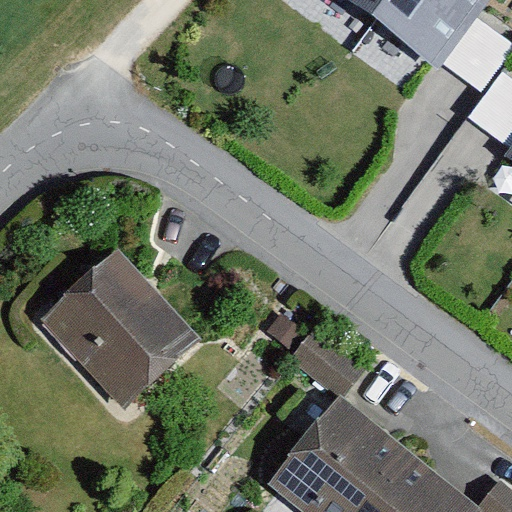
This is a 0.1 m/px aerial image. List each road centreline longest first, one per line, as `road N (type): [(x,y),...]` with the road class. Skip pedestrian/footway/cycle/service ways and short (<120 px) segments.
road 1 (residential): [(511,416),(178,154),(79,128),(0,179)]
road 2 (track): [(170,0),(79,128)]
